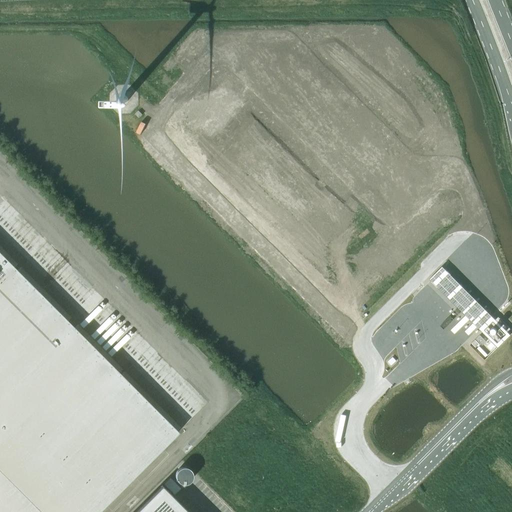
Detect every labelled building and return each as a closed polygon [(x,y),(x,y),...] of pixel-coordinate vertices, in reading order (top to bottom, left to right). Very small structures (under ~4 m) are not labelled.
[(432,202),(422,213),(428,218),(438,207),(432,202)] [(451,225),(442,234),(446,237),(454,229),(451,225)] [(0,511),(98,511),(178,433),(0,253),(0,511)] [(472,296),(464,288),(456,281),(449,273),(442,266),(429,279),(436,286),(443,293),(451,301),(459,309),(467,317),(475,325),(497,348),(511,335),(488,312),(480,304),(472,296)] [(480,335),(475,339),(482,346),(486,342),(480,335)] [(174,473),(174,476),(175,480),(177,482),(181,484),(184,483),(188,481),(190,478),(190,474),(189,470),(186,468),(182,467),(178,468),(175,470),(174,473)] [(163,483),(173,494),(180,487),(169,477),(163,483)] [(187,511),(161,486),(134,511),(187,511)]
